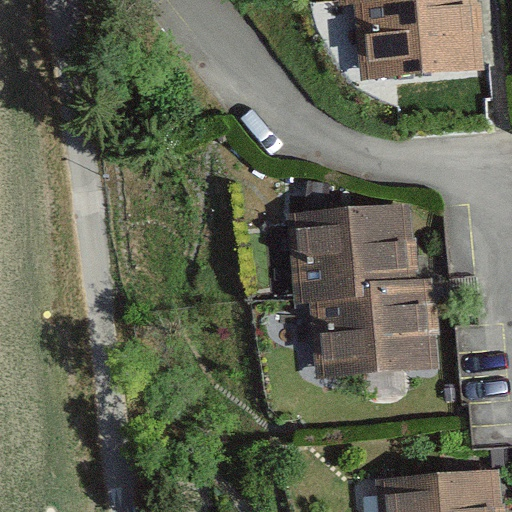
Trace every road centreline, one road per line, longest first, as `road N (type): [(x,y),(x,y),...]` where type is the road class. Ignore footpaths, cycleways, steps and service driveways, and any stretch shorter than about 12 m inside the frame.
road 1 (residential): [(64,0),(125,511)]
road 2 (residential): [(198,0),(294,123),(349,154),(474,173),(499,193),(511,227)]
